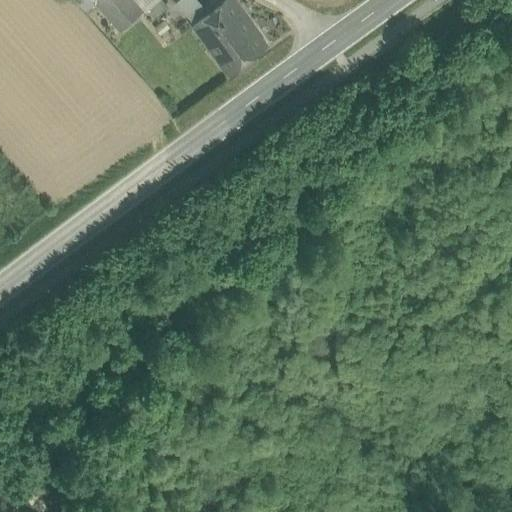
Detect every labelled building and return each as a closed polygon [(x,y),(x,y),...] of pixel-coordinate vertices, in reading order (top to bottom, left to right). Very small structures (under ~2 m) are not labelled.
[(95,0),(75,0),(85,10),(96,1),(95,0)] [(141,11),(131,0),(95,0),(96,1),(122,28),(141,11)] [(131,0),(141,11),(147,6),(156,17),(169,6),(164,0),(131,0)] [(203,10),(195,0),(177,0),(178,0),(191,18),(203,10)] [(266,45),(232,0),(224,0),(211,10),(194,23),(230,73),(266,45)] [(203,10),(191,18),(194,23),(211,10),(208,6),(203,10)]
